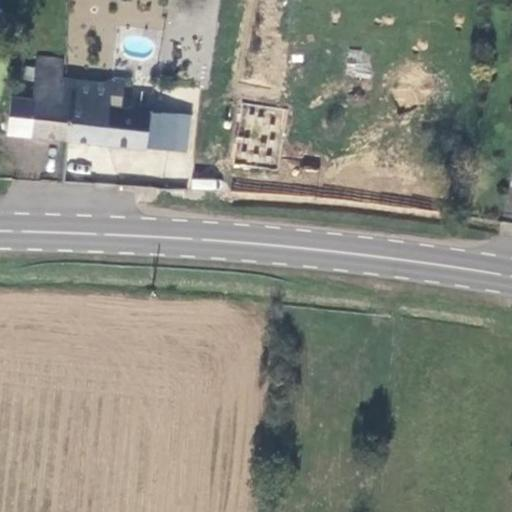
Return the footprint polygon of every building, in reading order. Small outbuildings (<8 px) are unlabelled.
[(348,50),(346,72),(365,74),(367,52),(348,50)] [(61,78),(63,58),(37,55),(33,98),(12,95),(10,110),(8,135),(69,142),(74,103),(59,101),(61,78)] [(155,92),(156,86),(108,81),(108,84),(61,78),(59,101),(74,103),(69,142),(170,154),(173,118),(150,116),(152,92),(155,92)] [(294,117),(241,108),(230,165),(283,175),(294,117)] [(193,120),(173,118),(170,154),(189,156),(193,120)] [(190,179),(190,190),(217,190),(217,179),(190,179)]
